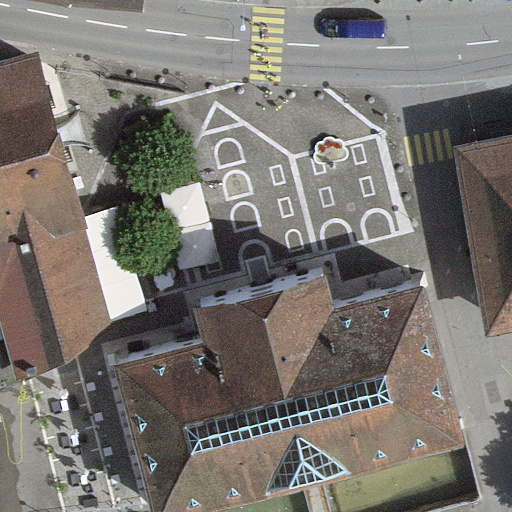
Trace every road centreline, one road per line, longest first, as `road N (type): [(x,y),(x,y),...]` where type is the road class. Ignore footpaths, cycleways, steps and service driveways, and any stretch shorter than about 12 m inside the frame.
road 1 (primary): [(0,0),(266,44),(407,49)]
road 2 (residential): [(407,49),(491,429)]
